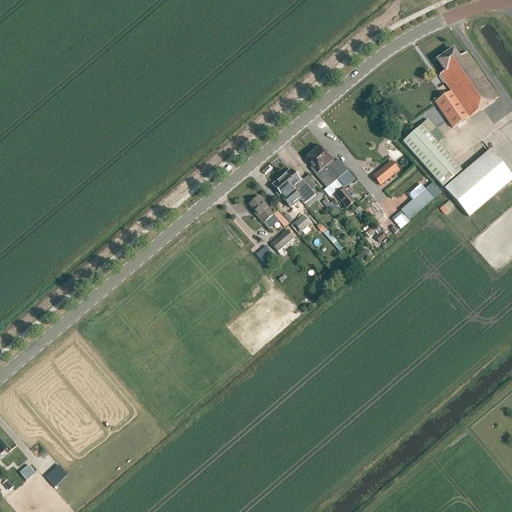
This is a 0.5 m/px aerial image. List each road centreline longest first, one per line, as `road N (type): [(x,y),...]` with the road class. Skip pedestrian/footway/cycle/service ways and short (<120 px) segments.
road 1 (tertiary): [(0,379),(379,55),(491,4)]
road 2 (track): [(511,386),(364,511)]
road 3 (unknown): [(452,16),(498,93),(449,144)]
